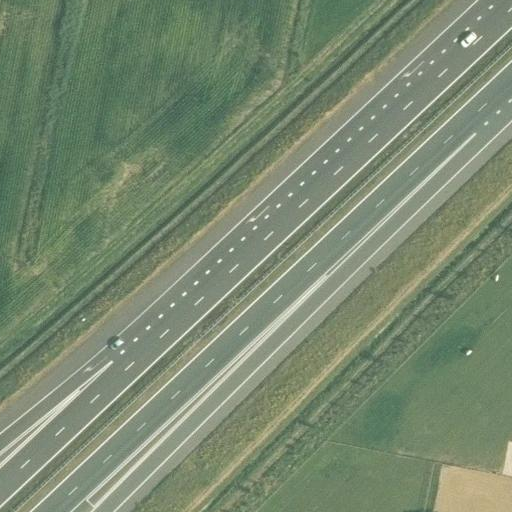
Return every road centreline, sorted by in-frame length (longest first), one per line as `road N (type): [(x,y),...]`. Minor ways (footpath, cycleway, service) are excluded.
road 1 (motorway): [(58,511),(463,128)]
road 2 (motorway): [(511,8),(122,372)]
road 3 (motorway): [(105,511),(288,326),(463,128)]
road 4 (motorway): [(122,372),(0,487)]
road 5 (motorway): [(122,372),(0,444)]
